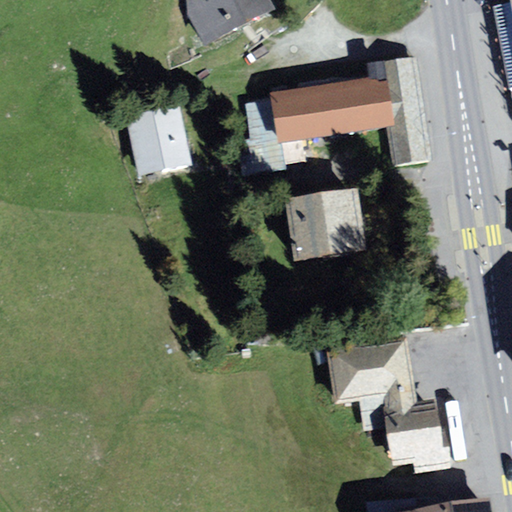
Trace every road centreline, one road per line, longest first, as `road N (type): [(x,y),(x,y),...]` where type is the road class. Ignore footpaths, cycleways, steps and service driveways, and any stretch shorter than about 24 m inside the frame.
road 1 (primary): [(511,443),(448,0)]
road 2 (unknown): [(469,153),(394,173),(210,188)]
road 3 (unknown): [(454,40),(310,51)]
